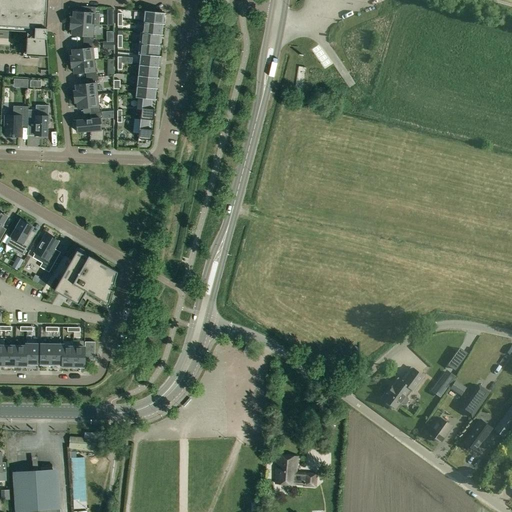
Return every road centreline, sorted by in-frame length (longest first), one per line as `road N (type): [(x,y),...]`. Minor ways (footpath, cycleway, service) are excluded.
road 1 (residential): [(68,157),(147,160),(159,152),(190,0)]
road 2 (residential): [(112,325),(130,262),(0,188)]
road 3 (unclassified): [(504,511),(340,392)]
road 4 (unclassified): [(511,334),(453,324),(426,329),(340,392)]
road 5 (residential): [(68,157),(60,0)]
road 6 (unclassified): [(340,392),(264,341),(206,322)]
road 7 (residential): [(0,380),(86,382),(97,376),(112,325)]
road 8 (secondary): [(111,412),(145,413),(168,399),(188,375),(206,322)]
road 9 (secondary): [(193,318),(178,367),(159,394),(111,412)]
road 10 (secondary): [(206,322),(234,201)]
road 11 (secondary): [(234,201),(193,318)]
